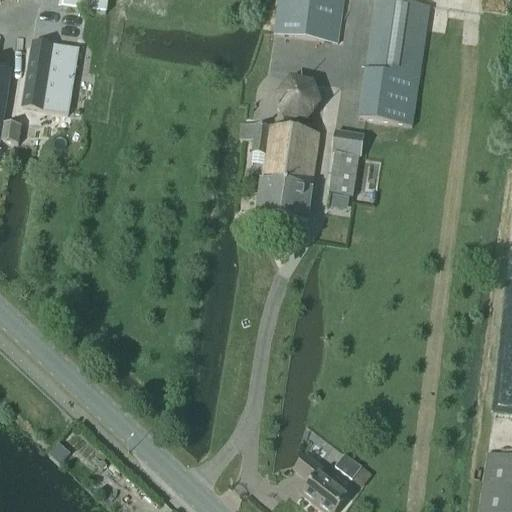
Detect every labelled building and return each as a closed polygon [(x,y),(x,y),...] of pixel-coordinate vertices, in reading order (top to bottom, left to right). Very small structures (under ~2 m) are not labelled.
[(62,0),(62,4),(62,13),(106,17),(108,0),(62,0)] [(337,48),(343,0),(278,0),(273,39),(337,48)] [(375,3),(358,123),(411,131),(429,11),(375,3)] [(64,108),(73,54),(31,47),(18,125),(38,128),(42,104),(64,108)] [(0,145),(18,148),(21,129),(2,126),(10,75),(0,73),(0,145)] [(306,128),(321,109),(313,88),(289,83),(275,101),(284,124),(306,128)] [(312,183),(319,138),(242,127),(239,143),(252,145),(250,157),(265,159),(262,175),(312,183)] [(360,162),(363,140),(334,136),(331,158),(335,159),(360,162)] [(353,203),(359,163),(335,159),(328,199),(353,203)] [(306,227),(312,183),(262,175),(256,220),(306,227)] [(352,485),(362,473),(356,468),(343,459),(334,472),(352,485)] [(511,511),(511,462),(486,459),(478,511),(511,511)] [(318,477),(300,463),(296,469),(314,482),(309,489),(300,500),(314,511),(339,511),(349,501),(318,477)]
